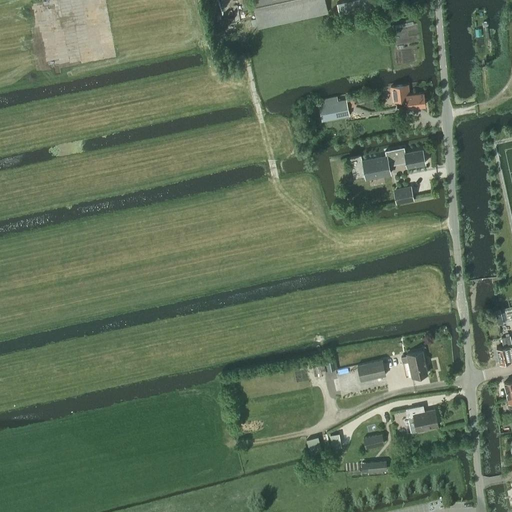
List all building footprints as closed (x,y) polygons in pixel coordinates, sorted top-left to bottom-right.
[(252,0),(258,28),(328,13),(325,0),(252,0)] [(339,17),(379,8),(376,0),(348,0),(336,3),(339,17)] [(409,94),(408,84),(391,86),(393,101),(401,100),(402,108),(425,105),(425,103),(426,102),(425,99),(424,98),(423,92),(409,94)] [(337,100),(336,97),(317,100),(321,121),(349,115),(346,98),(337,100)] [(362,161),(365,178),(390,173),(389,165),(406,162),(407,166),(425,163),(422,149),(405,152),(404,147),(385,151),(386,156),(362,161)] [(394,191),(396,203),(413,200),(411,188),(394,191)] [(501,310),(495,311),(496,316),(497,325),(503,323),(502,314),(501,310)] [(499,363),(511,361),(505,337),(501,338),(503,346),(496,348),(499,363)] [(424,359),(422,351),(407,354),(407,356),(401,357),(402,363),(408,361),(412,377),(427,374),(425,365),(426,365),(425,359),(424,359)] [(361,381),(385,375),(382,360),(357,365),(361,381)] [(410,417),(408,417),(411,432),(416,431),(418,430),(419,432),(426,430),(426,429),(438,426),(434,409),(420,412),(419,406),(408,409),(410,417)] [(332,448),(341,446),(339,433),(330,434),(332,448)] [(366,448),(383,444),(381,434),(363,438),(366,448)] [(368,471),(386,469),(385,461),(367,462),(368,471)]
